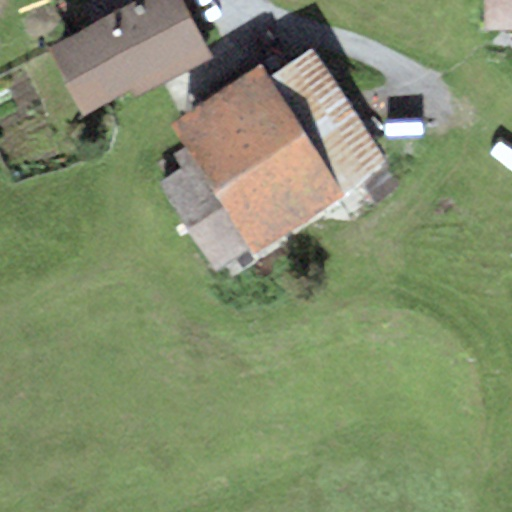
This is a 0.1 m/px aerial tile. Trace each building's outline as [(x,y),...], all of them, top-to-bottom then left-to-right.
[(183,0),(137,0),(47,48),(83,116),(131,91),(135,98),(213,56),(209,49),(183,0)] [(511,0),(484,0),(484,30),(511,30),(511,0)] [(269,81),(341,190),(388,158),(316,50),(269,81)] [(269,81),(259,66),(172,123),(188,148),(251,242),(259,255),(346,198),(341,190),(269,81)] [(239,250),(251,242),(188,148),(176,156),(184,168),(159,185),(213,266),(239,250)]
